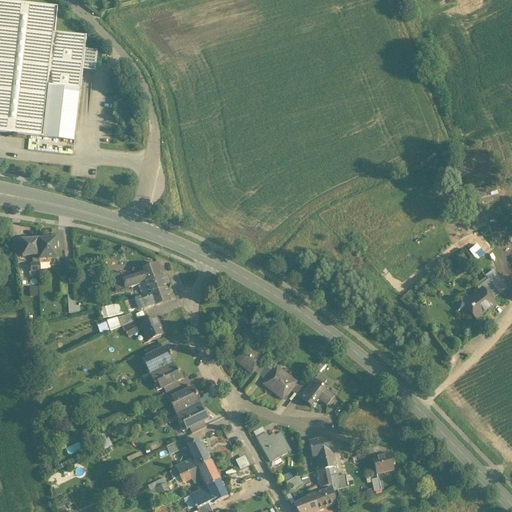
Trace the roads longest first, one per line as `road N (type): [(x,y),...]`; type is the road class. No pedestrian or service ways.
road 1 (secondary): [(209,259),(316,322),(418,409),(511,505)]
road 2 (residential): [(289,511),(192,317),(209,259)]
road 3 (residential): [(65,0),(132,64),(150,103),(151,164),(134,227)]
road 4 (secondary): [(0,194),(134,227)]
road 5 (track): [(511,315),(418,409)]
